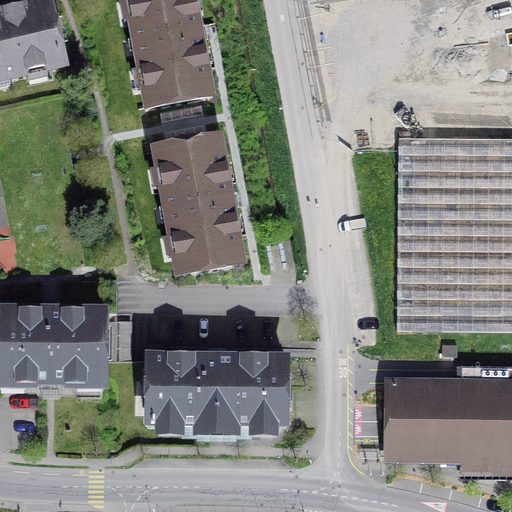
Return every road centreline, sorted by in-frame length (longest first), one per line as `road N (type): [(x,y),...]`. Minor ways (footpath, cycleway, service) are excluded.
road 1 (unclassified): [(275,0),(341,369),(332,495)]
road 2 (tertiary): [(332,495),(136,487)]
road 3 (tertiary): [(136,487),(0,483)]
